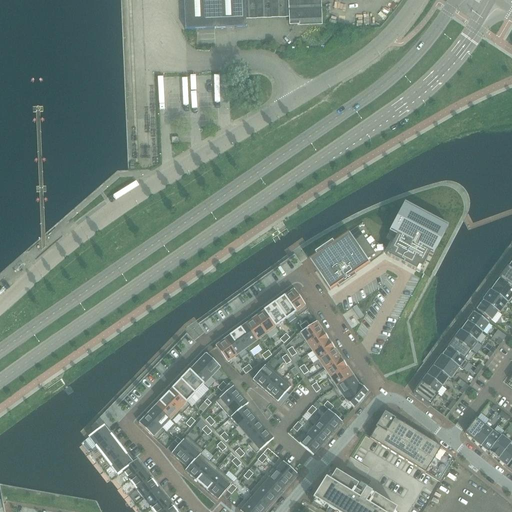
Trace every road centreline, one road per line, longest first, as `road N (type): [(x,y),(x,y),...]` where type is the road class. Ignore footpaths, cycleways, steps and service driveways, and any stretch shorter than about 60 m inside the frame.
road 1 (primary): [(455,0),(385,82),(0,352)]
road 2 (primary): [(0,381),(409,99),(448,63)]
road 3 (residential): [(204,511),(126,423),(201,343),(302,272),(383,393)]
road 4 (unclassified): [(0,306),(141,189),(299,98)]
road 5 (unclassified): [(299,98),(365,57),(417,0)]
